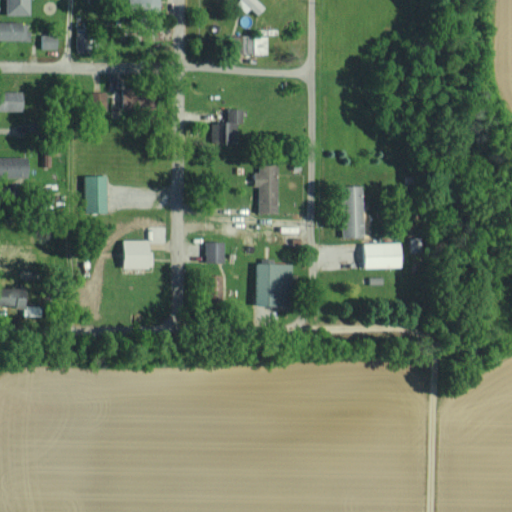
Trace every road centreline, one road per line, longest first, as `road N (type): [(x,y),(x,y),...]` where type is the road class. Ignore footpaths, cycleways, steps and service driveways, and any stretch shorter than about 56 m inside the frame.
road 1 (residential): [(166,329),(181,295),(180,0)]
road 2 (residential): [(302,317),(311,296),(311,0)]
road 3 (residential): [(0,66),(309,70)]
road 4 (residential): [(0,330),(277,330),(302,317)]
